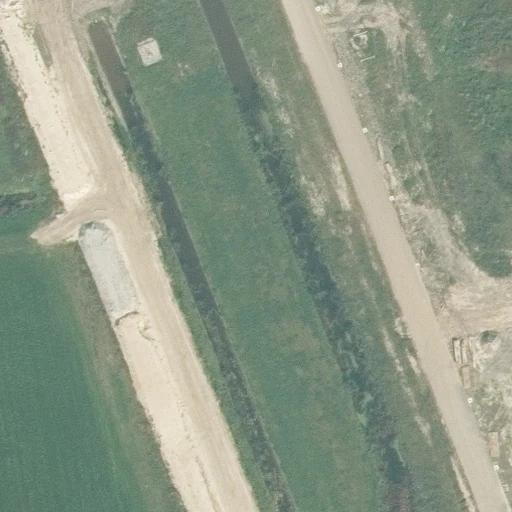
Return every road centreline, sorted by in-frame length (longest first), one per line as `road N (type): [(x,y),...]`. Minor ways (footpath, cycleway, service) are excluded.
road 1 (unclassified): [(32,0),(231,511)]
road 2 (unclassified): [(493,511),(295,0)]
